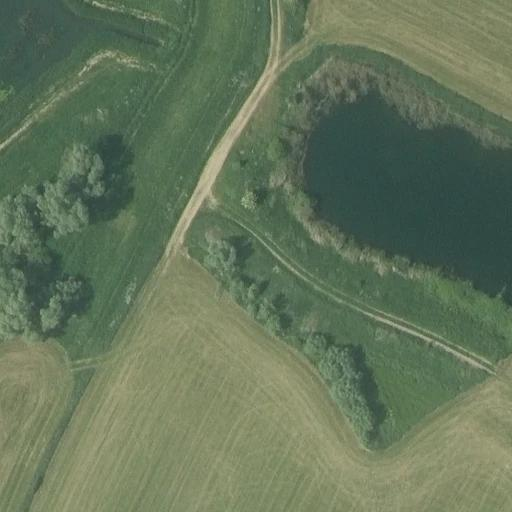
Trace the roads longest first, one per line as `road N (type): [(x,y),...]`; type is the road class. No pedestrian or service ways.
road 1 (track): [(511,381),(345,299),(297,270),(257,225),(198,199),(265,76),(274,0)]
road 2 (track): [(198,199),(125,343),(36,382),(0,380)]
